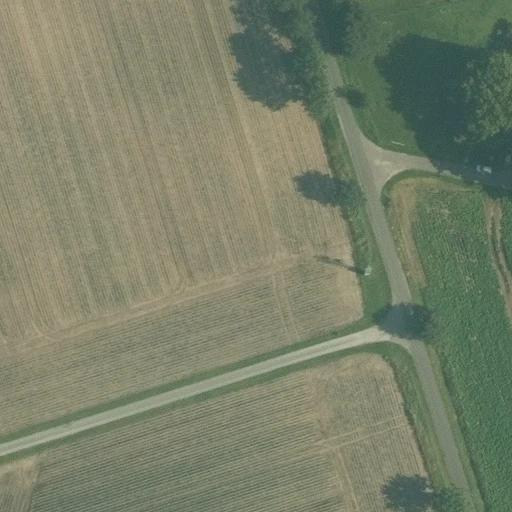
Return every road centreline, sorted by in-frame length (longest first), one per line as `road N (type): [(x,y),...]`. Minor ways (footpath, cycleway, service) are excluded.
road 1 (unclassified): [(467,511),(363,172)]
road 2 (unclassified): [(363,172),(310,0)]
road 3 (unclassified): [(363,172),(414,164),(511,183)]
